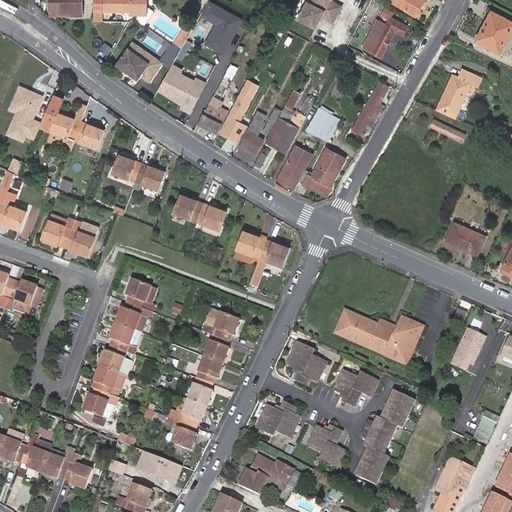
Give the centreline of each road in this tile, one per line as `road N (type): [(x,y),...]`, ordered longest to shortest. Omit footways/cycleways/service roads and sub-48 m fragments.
road 1 (residential): [(0,12),(182,146),(329,225)]
road 2 (residential): [(329,225),(185,511)]
road 3 (residential): [(329,225),(454,0)]
road 4 (residential): [(329,225),(511,306)]
road 5 (residential): [(70,272),(100,283),(63,386),(39,383),(36,368)]
